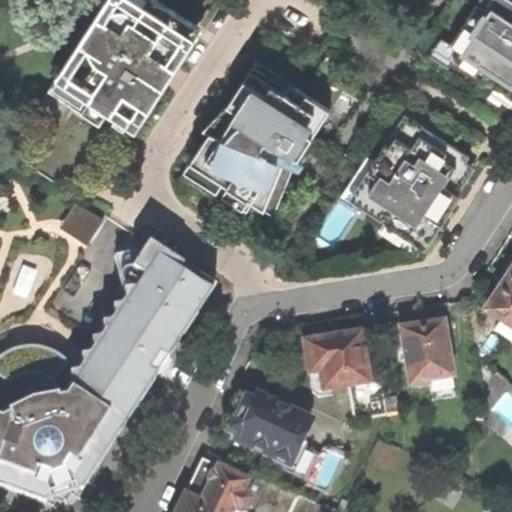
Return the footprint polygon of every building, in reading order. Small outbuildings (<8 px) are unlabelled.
[(58,77),(133,126),(145,107),(153,95),(145,90),(149,84),(156,89),(166,75),(158,70),(165,60),(172,65),(193,34),(141,0),(108,0),(104,6),(58,77)] [(403,0),(424,13),(431,0),(403,0)] [(511,0),(446,0),(409,57),(503,118),(511,107),(511,0)] [(375,9),(364,26),(389,42),(400,25),(375,9)] [(335,186),(340,177),(396,92),(329,49),(301,92),(290,84),(285,91),(253,70),(182,178),(292,250),(335,186)] [(97,183),(133,126),(58,77),(21,131),(17,131),(16,157),(65,190),(70,183),(78,189),(86,177),(97,183)] [(356,188),(371,197),(379,184),(364,175),(389,137),(408,150),(416,138),(430,147),(435,141),(468,162),(484,138),(401,84),(396,92),(340,177),(356,188)] [(449,190),(468,162),(435,141),(430,147),(416,138),(408,150),(389,137),(364,175),(379,184),(371,197),(400,216),(393,227),(422,246),(449,205),(438,198),(445,187),(449,190)] [(474,166),(468,162),(449,190),(445,187),(438,198),(449,205),(457,193),(474,166)] [(382,221),(393,227),(400,216),(371,197),(356,188),(349,199),(382,221)] [(457,193),(449,205),(422,246),(426,249),(448,215),(461,196),(457,193)] [(65,223),(93,242),(110,216),(83,197),(65,223)] [(126,300),(115,316),(111,324),(66,394),(57,396),(54,387),(48,380),(37,376),(28,375),(0,387),(0,487),(52,506),(55,498),(63,501),(66,497),(68,494),(77,498),(216,285),(150,243),(140,258),(122,262),(126,277),(116,294),(126,300)] [(503,315),(511,321),(511,282),(505,278),(495,293),(488,305),(503,315)] [(116,294),(106,311),(115,316),(126,300),(116,294)] [(111,324),(115,316),(106,311),(101,318),(111,324)] [(511,336),(511,321),(503,315),(496,326),(511,336)] [(451,378),(443,323),(421,326),(400,330),(409,385),(451,378)] [(348,386),(368,383),(360,334),(332,339),(304,343),(309,373),(319,372),(322,390),(348,386)] [(1,350),(1,374),(28,373),(28,367),(66,366),(66,349),(1,350)] [(380,381),(368,383),(348,386),(354,421),(386,415),(380,381)] [(252,399),(310,426),(312,421),(254,394),(252,399)] [(438,414),(436,398),(421,400),(424,416),(438,414)] [(299,450),(310,426),(252,399),(246,412),(242,411),(237,419),(235,424),(239,426),(232,442),(262,456),(265,451),(287,461),(293,447),(299,450)] [(200,504),(217,468),(201,460),(187,490),(184,496),(200,504)] [(176,511),(231,511),(233,508),(237,510),(243,509),(247,501),(245,496),(240,494),(246,482),(245,481),(217,468),(200,504),(184,496),(176,511)] [(255,511),(269,484),(248,474),(245,481),(246,482),(240,494),(245,496),(247,501),(243,509),(237,510),(233,508),(231,511),(255,511)] [(289,511),(297,497),(269,484),(255,511),(289,511)] [(309,511),(313,505),(297,497),(289,511),(309,511)]
